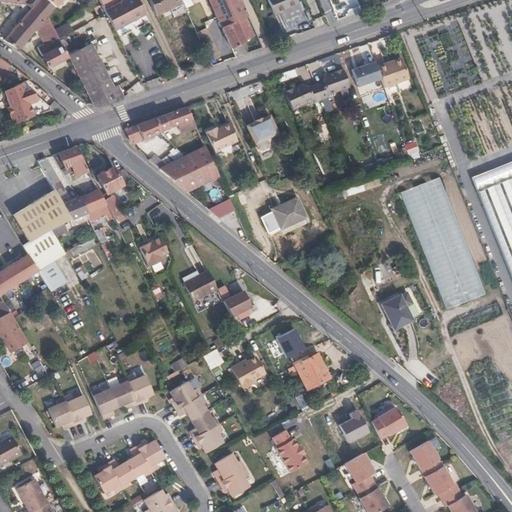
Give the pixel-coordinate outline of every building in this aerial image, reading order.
[(39,29),(49,18),(58,8),(49,0),(41,0),(36,6),(23,22),(21,22),(19,24),(5,39),(21,49),(39,29)] [(125,0),(122,2),(121,0),(100,0),(116,29),(147,14),(139,0),(125,0)] [(149,0),(157,15),(185,2),(183,0),(149,0)] [(250,15),(243,0),(211,0),(233,47),(245,42),(245,39),(255,35),(246,16),(250,15)] [(301,4),(299,0),(270,0),(276,14),(283,11),(301,4)] [(23,22),(36,6),(28,5),(0,1),(0,4),(23,7),(28,12),(19,23),(19,24),(21,22),(23,22)] [(286,18),(305,11),(301,4),(283,11),(286,18)] [(70,58),(49,18),(39,29),(47,44),(40,48),(50,68),(70,58)] [(200,33),(197,35),(210,60),(219,56),(209,37),(204,40),(200,33)] [(116,87),(95,46),(71,57),(92,98),(116,87)] [(409,82),(401,59),(392,63),(393,65),(387,68),(386,65),(376,68),(384,90),(409,82)] [(350,89),(343,70),(325,77),(321,83),(315,85),(322,102),(335,97),(337,94),(350,89)] [(4,100),(24,93),(21,84),(1,93),(4,100)] [(127,97),(121,85),(116,87),(92,98),(95,103),(101,107),(127,97)] [(322,102),(315,85),(313,86),(320,103),(322,102)] [(320,103),(313,86),(308,88),(301,86),(284,93),(292,111),(306,106),(309,107),(320,103)] [(7,112),(33,99),(31,94),(27,91),(24,93),(4,100),(7,109),(5,110),(6,113),(7,112)] [(46,112),(47,108),(38,100),(34,102),(33,99),(7,112),(14,124),(46,112)] [(165,129),(192,120),(187,108),(135,127),(140,137),(130,142),(134,146),(142,141),(150,137),(165,129)] [(278,136),(270,117),(262,121),(256,124),(247,128),(255,146),(256,146),(259,151),(263,152),(268,151),(269,146),(266,141),(278,136)] [(238,143),(230,125),(218,131),(216,129),(206,134),(215,153),(238,143)] [(140,137),(135,127),(125,131),(130,142),(140,137)] [(219,176),(205,147),(185,156),(171,163),(162,167),(153,160),(151,162),(187,192),(219,176)] [(87,173),(74,148),(57,154),(64,168),(69,167),(74,176),(87,173)] [(171,163),(185,156),(182,153),(169,159),(171,163)] [(171,163),(169,159),(164,161),(157,156),(153,160),(162,167),(171,163)] [(84,214),(75,199),(64,203),(54,183),(57,182),(45,158),(37,161),(53,192),(69,221),(84,214)] [(129,181),(124,171),(122,170),(114,173),(112,168),(95,176),(104,193),(129,181)] [(511,178),(484,190),(476,193),(511,281),(511,178)] [(439,179),(400,194),(446,311),(485,296),(439,179)] [(101,201),(97,191),(77,198),(85,213),(94,210),(101,224),(111,219),(101,201)] [(69,221),(53,192),(34,203),(49,229),(69,221)] [(120,214),(111,196),(101,201),(111,219),(120,214)] [(216,218),(235,209),(229,197),(210,206),(216,218)] [(85,213),(77,198),(75,199),(84,214),(85,213)] [(307,220),(298,200),(274,210),(283,230),(307,220)] [(49,229),(34,203),(14,216),(29,241),(22,245),(27,254),(35,266),(50,257),(38,236),(49,229)] [(285,235),(309,225),(307,220),(283,230),(285,235)] [(166,253),(158,237),(137,248),(147,267),(160,261),(159,257),(166,253)] [(0,293),(37,270),(35,266),(27,254),(0,270),(0,293)] [(179,278),(194,270),(192,265),(176,272),(179,278)] [(214,285),(204,265),(194,270),(179,278),(189,298),(214,285)] [(229,316),(249,305),(241,289),(221,299),(229,316)] [(401,291),(380,299),(390,327),(412,319),(401,291)] [(0,317),(10,312),(2,300),(0,300),(0,317)] [(28,342),(10,312),(0,317),(0,325),(15,349),(28,342)] [(15,349),(0,325),(0,337),(9,353),(15,349)] [(215,348),(202,355),(209,367),(222,360),(215,348)] [(251,378),(264,371),(255,354),(246,359),(238,363),(238,361),(229,366),(239,385),(240,384),(240,385),(244,385),(250,382),(250,380),(251,378)] [(316,357),(293,369),(305,392),(328,381),(316,357)] [(151,393),(143,374),(133,378),(131,373),(124,376),(136,404),(143,402),(141,397),(146,395),(151,393)] [(136,404),(124,376),(117,379),(119,382),(109,386),(117,406),(123,403),(127,401),(130,407),(136,404)] [(175,409),(200,394),(197,388),(191,391),(185,381),(168,391),(172,397),(174,402),(171,403),(175,409)] [(117,406),(109,386),(99,390),(97,387),(90,390),(102,419),(109,415),(107,410),(111,408),(117,406)] [(90,413),(81,393),(71,397),(69,393),(62,396),(74,424),(81,420),(79,417),(84,415),(90,413)] [(205,410),(201,403),(205,401),(200,394),(175,409),(179,416),(184,413),(189,420),(205,410)] [(74,424),(62,396),(55,399),(56,402),(46,406),(55,425),(60,423),(65,421),(67,427),(74,424)] [(406,426),(395,408),(377,418),(377,419),(371,422),(380,440),(387,436),(387,437),(406,426)] [(197,434),(217,423),(213,416),(210,418),(205,410),(189,420),(197,434)] [(351,414),(353,420),(341,426),(351,444),(371,434),(359,410),(351,414)] [(304,420),(290,427),(296,437),(294,438),(306,462),(324,453),(320,445),(322,444),(318,435),(316,436),(311,428),(309,429),(304,420)] [(222,443),(216,433),(221,429),(217,423),(197,434),(199,437),(194,441),(196,445),(199,443),(202,447),(205,453),(222,443)] [(12,436),(0,441),(0,465),(21,454),(12,436)] [(164,456),(154,440),(148,443),(143,445),(141,442),(135,446),(150,472),(157,468),(154,462),(164,456)] [(447,506),(450,511),(474,511),(466,495),(462,498),(454,484),(452,485),(442,467),(441,467),(437,460),(438,460),(427,441),(409,452),(419,470),(420,470),(424,477),(434,496),(437,494),(445,508),(447,506)] [(150,472),(135,446),(128,450),(132,456),(124,461),(134,477),(142,473),(144,476),(150,472)] [(218,483),(243,468),(239,462),(236,463),(230,454),(214,463),(217,469),(219,473),(215,476),(218,483)] [(376,489),(369,476),(374,473),(363,455),(344,464),(355,483),(351,485),(359,498),(358,499),(365,511),(378,511),(387,507),(377,488),(376,489)] [(134,477),(124,461),(117,465),(113,459),(106,463),(122,489),(129,485),(127,481),(134,477)] [(122,489),(106,463),(100,467),(102,470),(98,472),(92,475),(102,493),(112,487),(115,493),(122,489)] [(249,487),(243,478),(248,475),(243,468),(218,483),(222,489),(225,487),(228,491),(231,497),(249,487)] [(31,511),(47,503),(34,478),(16,488),(28,511),(31,511)] [(155,478),(143,484),(147,492),(159,485),(155,478)] [(284,496),(274,480),(270,482),(279,498),(284,496)] [(158,511),(173,504),(169,498),(165,500),(163,496),(159,490),(142,500),(148,510),(143,511),(158,511)] [(52,511),(48,503),(47,503),(31,511),(52,511)]
